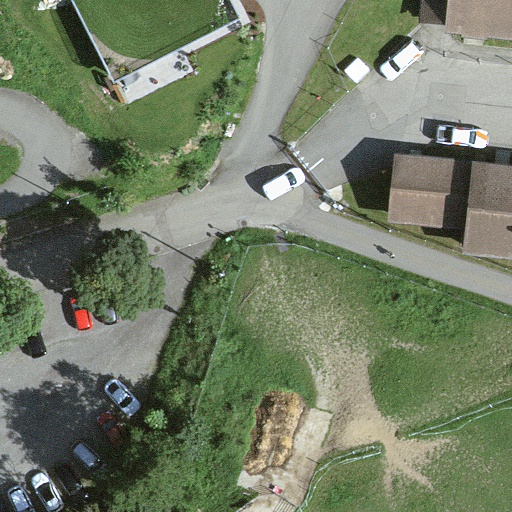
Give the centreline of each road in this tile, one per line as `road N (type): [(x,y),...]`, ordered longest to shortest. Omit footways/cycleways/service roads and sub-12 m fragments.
road 1 (unclassified): [(511,292),(261,212),(189,221),(0,274)]
road 2 (track): [(237,215),(292,60),(325,0)]
